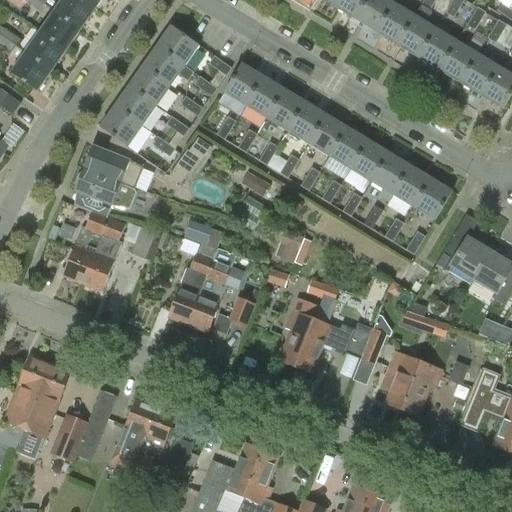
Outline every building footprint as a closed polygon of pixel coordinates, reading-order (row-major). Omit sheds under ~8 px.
[(48,0),(24,0),(24,1),(40,12),(48,0)] [(63,0),(55,12),(81,30),(95,10),(81,0),(63,0)] [(81,0),(95,10),(102,0),(81,0)] [(320,0),(334,8),(339,0),(320,0)] [(355,21),(368,0),(339,0),(334,8),(355,21)] [(393,6),(384,0),(368,0),(355,21),(376,34),(393,6)] [(465,1),(463,0),(452,0),(444,14),(454,20),(465,1)] [(397,47),(418,60),(436,31),(426,25),(433,13),(431,11),(433,7),(425,2),(415,18),(397,47)] [(376,34),(397,47),(415,18),(393,6),(376,34)] [(477,8),(466,27),(475,32),(486,13),(477,8)] [(66,51),(81,30),(55,12),(40,33),(66,51)] [(507,26),(498,21),(487,39),(496,45),(507,26)] [(171,28),(157,48),(185,67),(198,47),(171,28)] [(457,44),(436,31),(418,60),(439,72),(457,44)] [(20,41),(7,32),(3,37),(0,35),(0,45),(12,53),(20,41)] [(52,72),(66,51),(40,33),(26,54),(52,72)] [(460,85),(478,57),(457,44),(439,72),(460,85)] [(157,48),(143,68),(170,88),(178,76),(188,83),(194,73),(185,67),(157,48)] [(52,72),(26,54),(11,74),(37,93),(52,72)] [(214,57),(213,58),(208,65),(225,78),(232,69),(214,57)] [(499,69),(478,57),(460,85),(481,98),(499,69)] [(224,94),(245,108),(263,78),(242,65),(224,94)] [(143,68),(128,89),(156,108),(170,88),(143,68)] [(511,77),(499,69),(481,98),(502,111),(511,94),(511,77)] [(211,99),(218,90),(200,77),(193,86),(211,99)] [(263,78),(245,108),(266,120),(284,91),(263,78)] [(128,89),(114,109),(142,128),(156,108),(128,89)] [(266,120),(287,133),(305,104),(284,91),(266,120)] [(0,106),(0,107),(13,116),(21,104),(8,95),(0,106)] [(197,119),(204,109),(185,97),(179,106),(197,119)] [(305,104),(287,133),(308,146),(326,117),(305,104)] [(142,128),(114,109),(100,129),(127,148),(142,128)] [(189,130),(180,123),(171,117),(165,126),(183,139),(189,130)] [(227,117),(216,136),(225,142),(236,123),(227,117)] [(308,146),(329,158),(347,129),(326,117),(308,146)] [(347,129),(329,158),(350,171),(368,142),(347,129)] [(246,155),(258,136),(249,130),(237,149),(246,155)] [(169,159),(176,150),(158,137),(151,147),(169,159)] [(188,175),(191,177),(212,148),(198,139),(189,152),(187,151),(169,177),(180,185),(188,175)] [(350,171),(371,184),(389,155),(368,142),(350,171)] [(258,161),(267,167),(278,148),(270,143),(258,161)] [(92,148),(83,170),(135,191),(144,169),(92,148)] [(288,180),(300,161),(290,155),(279,174),(288,180)] [(389,155),(371,184),(383,191),(379,198),(388,203),(392,197),(392,196),(410,167),(389,155)] [(392,197),(413,209),(431,180),(410,167),(392,196),(392,197)] [(321,174),(311,168),(300,187),(309,192),(321,174)] [(137,196),(135,191),(83,170),(74,193),(111,208),(131,212),(137,196)] [(246,173),(240,182),(261,196),(267,186),(246,173)] [(431,180),(413,209),(434,222),(452,193),(431,180)] [(321,200),(330,205),(341,186),(332,181),(321,200)] [(352,218),(363,199),(354,194),(342,212),(352,218)] [(363,225),(372,231),(383,212),(374,206),(363,225)] [(82,285),(108,219),(91,212),(85,229),(82,228),(75,243),(62,277),(82,285)] [(108,219),(82,285),(102,293),(115,259),(122,244),(119,243),(125,226),(108,219)] [(393,244),(404,225),(395,219),(384,238),(393,244)] [(207,243),(212,230),(190,223),(186,236),(207,243)] [(273,258),(292,264),(300,236),(280,230),(273,258)] [(405,251),(414,256),(425,237),(416,232),(405,251)] [(128,252),(143,258),(151,240),(136,234),(128,252)] [(451,268),(473,281),(490,253),(467,239),(464,244),(452,237),(435,265),(448,273),(451,268)] [(199,247),(189,272),(185,271),(167,319),(187,326),(216,253),(199,247)] [(216,253),(187,326),(208,334),(226,286),(223,285),(233,259),(216,253)] [(511,269),(511,266),(490,253),(473,281),(496,294),(493,299),(505,307),(511,294),(511,271),(511,269)] [(268,271),(265,282),(282,287),(285,275),(268,271)] [(323,298),(326,287),(310,282),(307,293),(323,298)] [(323,298),(332,301),(336,290),(326,287),(323,298)] [(255,307),(238,301),(229,324),(246,331),(255,307)] [(446,324),(423,316),(426,308),(408,302),(401,324),(441,338),(446,324)] [(295,369),(314,321),(292,312),(285,330),(290,332),(279,363),(295,369)] [(511,349),(511,331),(485,320),(479,335),(511,349)] [(335,329),(314,321),(295,369),(311,375),(322,346),(327,347),(335,329)] [(359,361),(371,332),(356,326),(345,355),(359,361)] [(386,337),(371,332),(359,361),(374,367),(386,337)] [(402,412),(421,363),(394,353),(380,389),(390,393),(385,405),(402,412)] [(0,445),(15,452),(18,447),(50,367),(30,359),(17,392),(16,392),(11,406),(13,408),(0,442),(0,445)] [(442,371),(421,363),(402,412),(418,418),(430,388),(434,390),(442,371)] [(469,368),(456,363),(448,382),(462,387),(469,368)] [(70,375),(50,367),(18,447),(15,452),(34,460),(43,438),(41,437),(53,407),(56,408),(70,375)] [(462,422),(477,429),(482,418),(501,426),(493,448),(509,454),(511,447),(511,399),(507,397),(493,391),(498,377),(483,370),(471,401),(462,422)] [(122,434),(119,442),(117,447),(120,448),(137,455),(144,438),(156,408),(135,400),(122,434)] [(175,416),(156,408),(144,438),(137,455),(130,472),(146,479),(158,448),(162,449),(175,416)] [(53,454),(71,461),(85,424),(66,417),(53,454)] [(237,511),(262,451),(246,444),(235,471),(212,462),(196,501),(194,500),(189,511),(237,511)] [(164,470),(181,476),(190,452),(173,445),(164,470)] [(130,472),(137,455),(120,448),(113,467),(129,473),(130,472)] [(278,458),(262,451),(237,511),(289,511),(266,503),(272,490),(266,488),(278,458)] [(361,511),(369,493),(353,487),(342,511),(361,511)] [(385,499),(369,493),(361,511),(386,511),(388,507),(383,505),(385,499)] [(299,511),(323,511),(325,509),(304,501),(299,511)]
